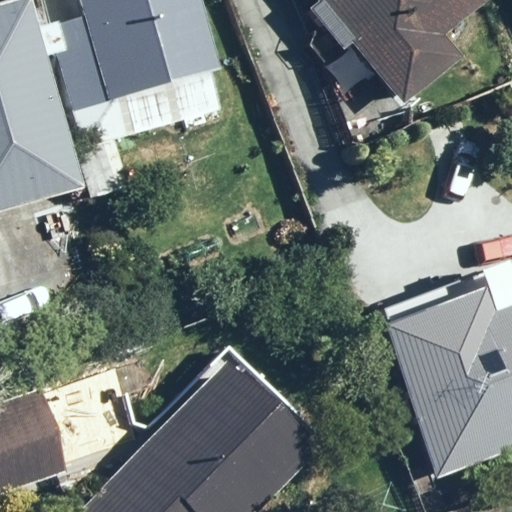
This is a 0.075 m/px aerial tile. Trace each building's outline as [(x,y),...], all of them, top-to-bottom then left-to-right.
[(0,211),(82,189),(45,55),(59,51),(86,150),(77,153),(90,197),(126,187),(113,139),(220,110),(209,70),(219,67),(199,0),(81,0),(86,16),(40,29),(31,0),(21,0),(0,6),(0,211)] [(316,0),(318,2),(310,8),(344,48),(350,43),(402,106),(461,57),(443,35),(484,0),(316,0)] [(264,129),(273,158),(288,154),(278,124),(264,129)] [(172,265),(183,297),(214,287),(203,255),(172,265)] [(483,287),(383,324),(440,477),(511,450),(511,300),(491,308),(483,287)] [(226,361),(78,511),(256,511),(317,450),(226,361)] [(0,402),(0,494),(69,470),(40,389),(0,402)] [(406,459),(425,511),(444,511),(424,453),(406,459)]
